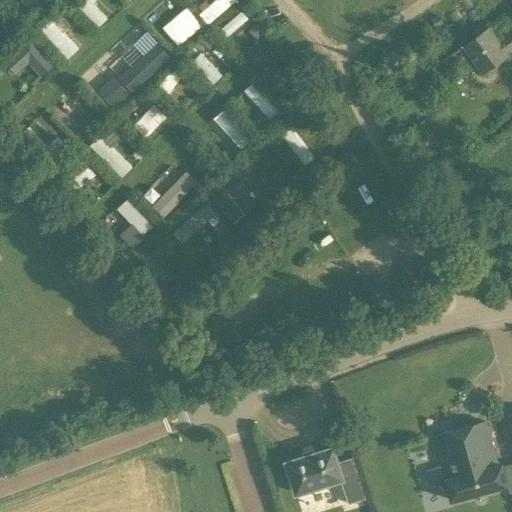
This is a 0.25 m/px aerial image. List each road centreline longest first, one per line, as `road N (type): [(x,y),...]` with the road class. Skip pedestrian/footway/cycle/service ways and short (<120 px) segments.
road 1 (tertiary): [(511,308),(366,348),(223,406)]
road 2 (tertiary): [(223,406),(0,489)]
